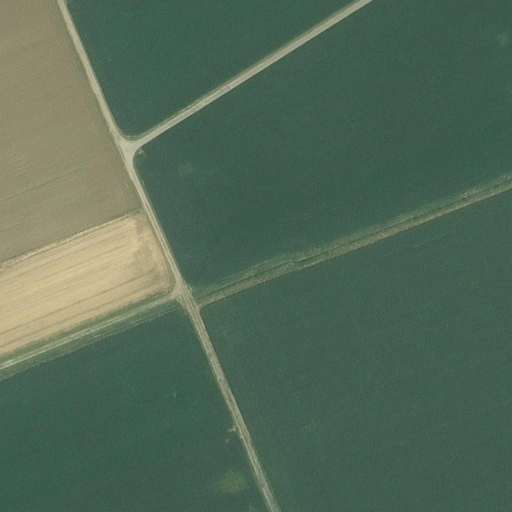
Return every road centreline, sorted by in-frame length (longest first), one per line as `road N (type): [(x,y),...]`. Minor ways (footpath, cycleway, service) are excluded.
road 1 (track): [(57,0),(179,287),(0,360)]
road 2 (track): [(361,0),(121,147)]
road 3 (track): [(179,287),(274,511)]
